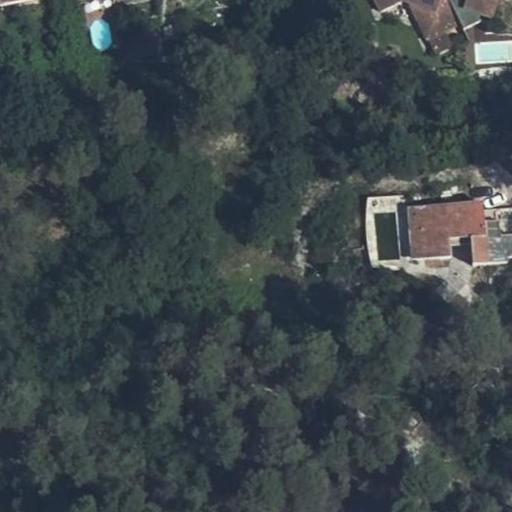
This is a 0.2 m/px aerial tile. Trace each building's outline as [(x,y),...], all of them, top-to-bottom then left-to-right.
[(373,0),(382,14),(400,4),(411,9),(421,27),(438,19),(447,35),(463,28),(464,30),(480,23),(476,16),(468,0),(373,0)] [(468,0),(476,16),(491,21),(497,0),(468,0)] [(438,19),(421,27),(435,52),(452,45),(447,35),(438,19)] [(135,40),(137,57),(158,54),(157,37),(135,40)] [(138,61),(161,62),(161,53),(158,54),(137,57),(138,61)] [(484,210),(409,214),(412,264),(452,261),(451,242),(472,241),(474,267),(511,265),(511,213),(484,216),(484,210)]
